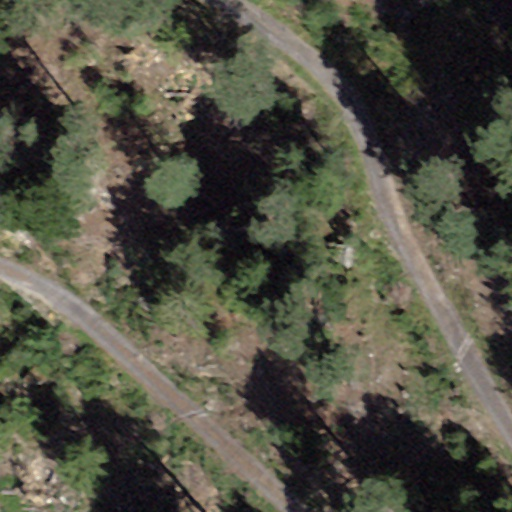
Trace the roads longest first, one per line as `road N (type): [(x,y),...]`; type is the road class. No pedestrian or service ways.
road 1 (unclassified): [(221,0),(301,48),(334,82),(411,252),(511,440)]
road 2 (unclassified): [(304,511),(77,315),(0,274)]
